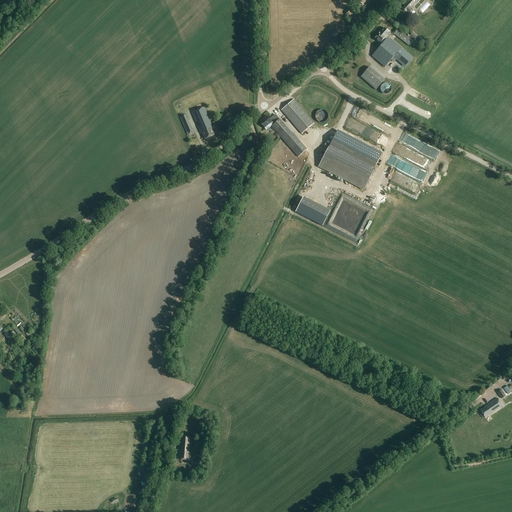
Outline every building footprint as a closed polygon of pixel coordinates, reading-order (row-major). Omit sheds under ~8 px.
[(402,8),(407,13),(410,15),(414,11),(411,8),(413,6),(413,7),(419,0),(406,0),(406,1),(408,2),(402,8)] [(385,67),(393,58),(404,67),(413,58),(401,48),(389,38),(392,34),(384,28),(380,32),(374,39),(380,43),(379,44),(381,46),(372,56),(385,67)] [(398,29),(394,34),(406,44),(410,39),(409,37),(398,29)] [(361,77),(376,90),(385,80),(370,67),(361,77)] [(385,94),(387,95),(389,94),(391,92),(392,89),(390,85),(388,84),(384,84),(383,84),(381,86),(380,90),(382,93),(385,94)] [(281,110),(302,134),(314,123),(293,100),(281,110)] [(214,135),(211,128),(213,127),(204,108),(192,113),(201,134),(203,133),(206,139),(214,135)] [(317,121),(320,123),(324,123),(326,122),(328,119),(328,116),(328,114),(326,111),(322,110),(320,110),(317,112),(316,113),(315,117),(315,119),(317,121)] [(179,138),(183,136),(181,130),(184,129),(178,115),(176,115),(175,113),(170,115),(179,138)] [(298,157),(303,153),(288,136),(291,133),(290,132),(275,115),(270,120),(267,116),(260,122),(266,130),(271,126),(282,138),(298,157)] [(319,166),(363,189),(376,165),(332,142),(319,166)] [(289,149),(284,152),(291,161),(295,158),(289,149)] [(271,192),(276,196),(280,191),(276,187),(271,192)] [(304,196),(295,212),(322,225),(330,210),(304,196)] [(35,246),(24,253),(27,258),(38,251),(35,246)] [(498,393),(502,399),(506,395),(502,389),(498,393)] [(480,411),(481,412),(485,418),(503,407),(498,399),(497,398),(485,406),(486,407),(480,411)] [(190,444),(191,437),(182,437),(182,443),(181,443),(179,460),(190,461),(192,444),(190,444)]
